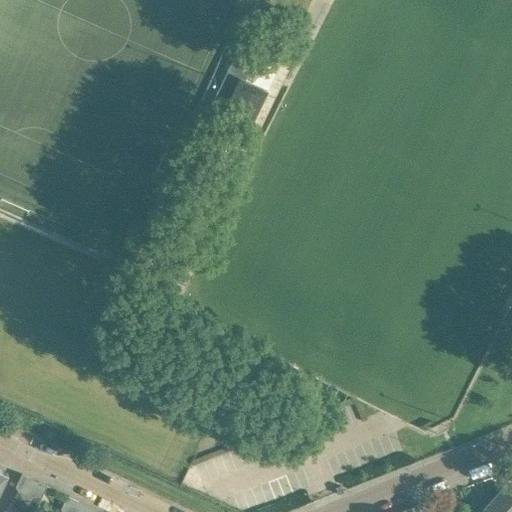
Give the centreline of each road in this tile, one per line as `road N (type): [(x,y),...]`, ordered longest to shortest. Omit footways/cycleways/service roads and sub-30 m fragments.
road 1 (residential): [(334,511),(511,442)]
road 2 (residential): [(152,511),(0,441)]
